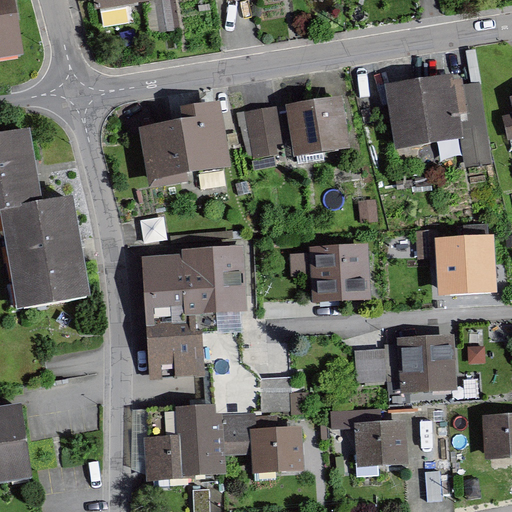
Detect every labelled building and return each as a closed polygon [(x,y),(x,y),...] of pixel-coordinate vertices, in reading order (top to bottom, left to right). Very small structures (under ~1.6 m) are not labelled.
[(5,0),(0,0),(0,58),(15,56),(5,0)] [(89,0),(93,19),(150,9),(149,0),(150,0),(89,0)] [(279,1),(278,0),(223,0),(224,8),(279,1)] [(451,82),(383,94),(393,153),(461,142),(451,82)] [(179,125),(133,135),(144,190),(228,172),(214,104),(176,112),(179,125)] [(339,105),(285,114),(293,163),(347,154),(339,105)] [(275,112),(245,117),(251,154),(281,148),(275,112)] [(0,217),(35,211),(21,139),(0,142),(0,217)] [(35,211),(0,217),(0,263),(11,321),(88,307),(69,205),(35,211)] [(143,218),(146,241),(167,239),(165,216),(143,218)] [(420,230),(421,256),(435,256),(435,230),(420,230)] [(488,246),(436,251),(441,301),(492,296),(488,246)] [(370,302),(367,248),(307,251),(310,306),(370,302)] [(245,319),(242,249),(178,252),(178,263),(143,265),(146,324),(245,319)] [(146,384),(201,382),(198,332),(144,335),(146,384)] [(455,400),(452,341),(394,344),(397,403),(455,400)] [(262,377),(262,395),(293,395),(293,376),(262,377)] [(145,440),(147,483),(221,480),(218,410),(173,412),(174,439),(145,440)] [(17,411),(0,413),(0,480),(27,477),(17,411)] [(511,422),(484,424),(486,465),(511,463),(511,422)] [(403,428),(352,431),(354,470),(405,467),(403,428)] [(301,430),(250,433),(252,475),(303,471),(301,430)]
